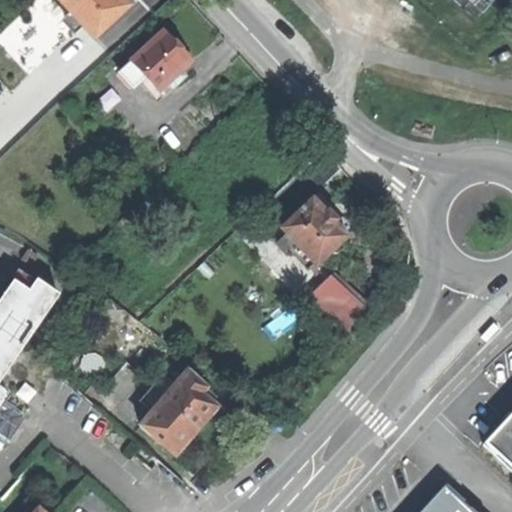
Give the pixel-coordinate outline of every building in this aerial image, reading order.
[(88,24),(97,34),(134,1),(132,0),(66,0),(68,2),(76,11),(88,24)] [(61,25),(67,19),(76,11),(68,2),(53,15),(61,25)] [(31,5),(0,34),(0,38),(31,70),(64,39),(31,5)] [(79,33),(88,24),(76,11),(67,19),(79,33)] [(164,35),(132,64),(145,78),(160,94),(182,74),(192,65),(178,50),(164,35)] [(133,89),(145,78),(132,64),(120,75),(133,89)] [(187,79),(182,74),(160,94),(165,100),(187,79)] [(316,266),(318,268),(333,253),(339,259),(350,248),(345,242),(350,238),(337,225),(339,222),(335,217),(331,214),(328,217),(314,202),(283,232),(286,235),(316,266)] [(309,272),(316,266),(286,235),(279,241),(309,272)] [(0,407),(9,395),(0,388),(0,383),(61,296),(39,280),(31,292),(15,282),(0,303),(0,407)] [(312,306),(354,339),(373,315),(331,281),(312,306)] [(152,412),(187,443),(204,424),(223,403),(188,372),(176,385),(152,412)] [(139,400),(152,412),(176,385),(163,373),(139,400)] [(30,410),(9,395),(0,407),(0,446),(3,448),(30,410)] [(176,455),(187,443),(152,412),(141,424),(176,455)] [(511,466),(511,433),(496,451),(511,466)] [(479,511),(449,484),(423,511),(479,511)]
